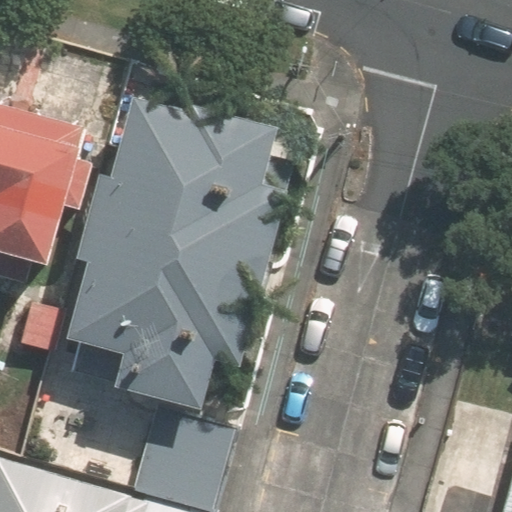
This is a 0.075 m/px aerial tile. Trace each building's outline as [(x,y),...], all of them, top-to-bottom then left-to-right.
[(79,313),(72,340),(81,343),(122,352),(114,390),(207,410),(218,361),(258,370),(310,132),(133,93),(115,175),(100,172),(80,262),(90,264),(79,313)] [(0,106),(0,252),(52,267),(70,206),(85,210),(98,166),(80,161),(88,132),(0,106)] [(68,309),(35,300),(24,343),(58,351),(68,309)] [(157,409),(137,489),(220,509),(240,429),(157,409)] [(0,511),(195,511),(0,455),(0,511)] [(511,511),(511,465),(498,511),(511,511)]
